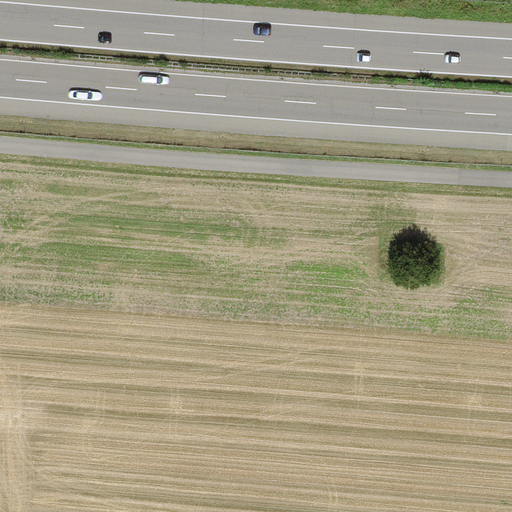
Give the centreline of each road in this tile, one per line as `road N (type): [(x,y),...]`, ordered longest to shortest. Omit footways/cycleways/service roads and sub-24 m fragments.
road 1 (motorway): [(511,57),(0,19)]
road 2 (motorway): [(0,77),(511,114)]
road 3 (unclassified): [(511,180),(0,145)]
